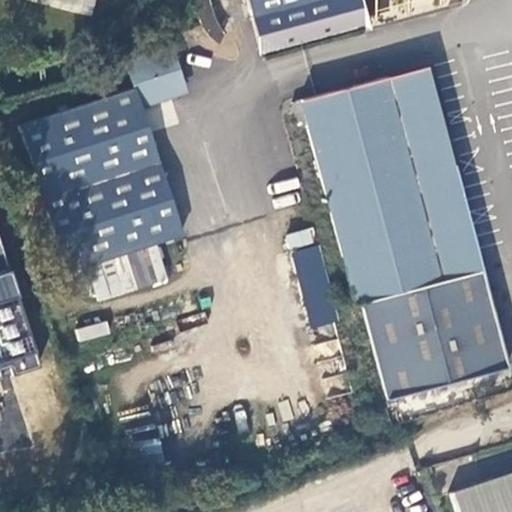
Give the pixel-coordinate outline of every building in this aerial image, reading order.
[(93,0),(37,0),(37,2),(89,15),(93,0)] [(351,0),(245,0),(260,54),(359,28),(351,0)] [(40,194),(44,208),(65,272),(180,234),(139,107),(177,95),(181,85),(170,46),(169,46),(124,61),(133,88),(17,125),(28,157),(33,174),(40,194)] [(358,303),(479,271),(474,252),(425,67),(298,100),(291,102),(294,116),(296,115),(298,126),(305,125),(352,304),(358,303)] [(217,145),(189,153),(214,240),(242,232),(217,145)] [(18,179),(33,174),(28,157),(12,162),(18,179)] [(29,213),(44,208),(40,194),(24,199),(29,213)] [(0,383),(36,375),(0,220),(0,383)] [(285,231),(285,246),(313,245),(313,230),(285,231)] [(290,251),(310,328),(338,320),(317,243),(290,251)] [(504,368),(479,271),(358,303),(383,399),(504,368)] [(75,328),(78,340),(109,334),(106,322),(75,328)] [(157,438),(127,442),(133,478),(163,473),(157,438)] [(511,511),(511,471),(447,493),(452,511),(511,511)]
